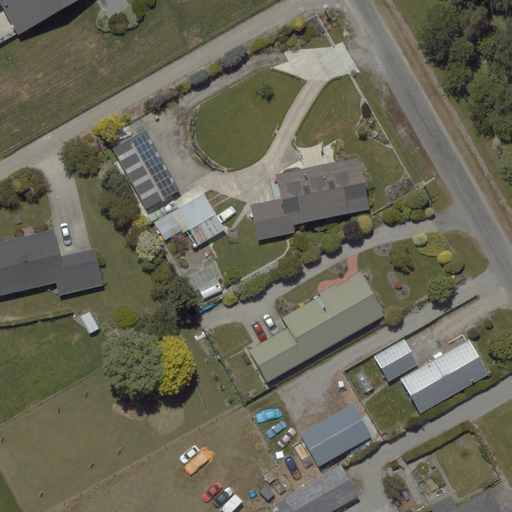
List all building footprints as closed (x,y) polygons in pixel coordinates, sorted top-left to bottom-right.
[(0,0),(0,26),(4,34),(68,0),(0,0)] [(143,133),(110,150),(143,215),(177,198),(143,133)] [(279,201),(249,209),(258,244),(369,218),(355,158),(273,178),(279,201)] [(204,198),(175,213),(196,251),(224,235),(204,198)] [(99,290),(92,258),(57,265),(51,235),(0,246),(0,299),(58,286),(61,299),(99,290)] [(383,319),(361,279),(245,345),(268,385),(383,319)] [(398,382),(417,415),(489,373),(469,339),(420,368),(403,340),(371,359),(388,388),(398,382)] [(373,439),(355,406),(298,439),(317,471),(373,439)] [(331,511),(358,498),(341,467),(267,507),(270,511),(331,511)] [(511,511),(509,505),(500,510),(489,492),(456,511),(448,497),(427,510),(428,511),(511,511)]
